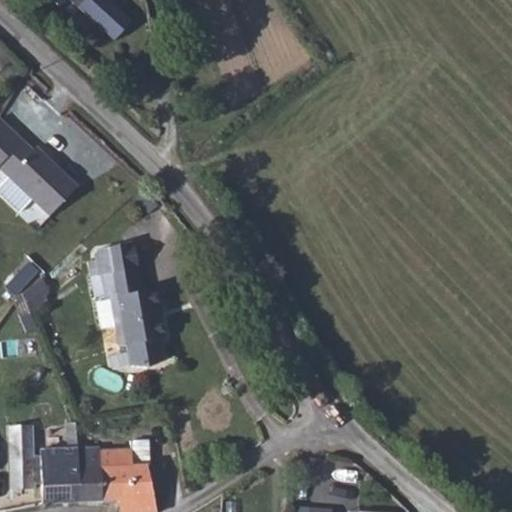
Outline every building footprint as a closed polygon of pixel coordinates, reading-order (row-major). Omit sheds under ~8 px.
[(65,0),(69,0),(114,41),(132,21),(108,0),(52,0),(59,7),(65,0)] [(11,59),(0,49),(0,67),(2,69),(11,59)] [(35,153),(0,120),(0,168),(50,216),(77,187),(38,150),(35,153)] [(134,243),(97,250),(95,253),(99,276),(91,277),(95,297),(105,295),(106,299),(110,299),(110,300),(96,303),(101,329),(115,327),(119,347),(126,346),(130,366),(147,368),(163,360),(160,340),(165,339),(159,307),(164,306),(161,289),(145,292),(141,269),(138,269),(134,243)] [(23,303),(50,285),(32,260),(5,278),(23,303)] [(34,484),(41,484),(42,504),(79,503),(79,448),(40,450),(41,455),(33,455),(32,425),(7,426),(9,489),(34,489),(34,484)] [(79,448),(79,503),(118,500),(119,511),(156,511),(148,467),(150,467),(150,440),(130,441),(131,449),(100,450),(99,447),(79,448)]
